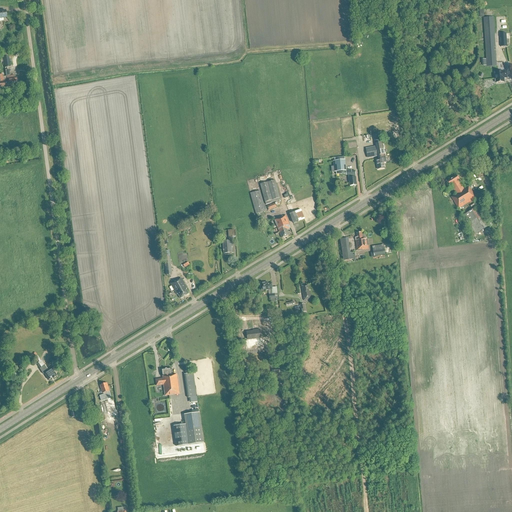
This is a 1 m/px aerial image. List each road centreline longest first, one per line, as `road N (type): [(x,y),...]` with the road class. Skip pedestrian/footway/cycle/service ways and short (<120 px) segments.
road 1 (unclassified): [(78,380),(24,0)]
road 2 (primary): [(114,358),(415,172)]
road 3 (track): [(412,165),(397,0)]
road 4 (track): [(115,366),(134,511)]
